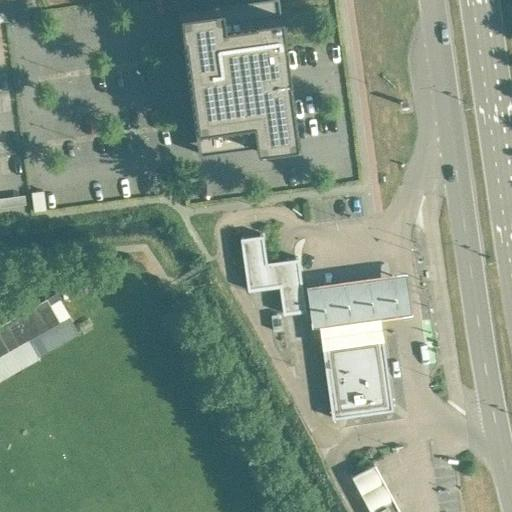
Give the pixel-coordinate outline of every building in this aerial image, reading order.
[(283,0),(190,0),(182,1),(198,117),(255,109),(259,138),(302,132),(283,0)] [(282,310),(283,313),(286,313),(285,311),(286,311),(302,308),(302,311),(305,310),(305,307),(304,307),(297,260),(298,260),(298,257),(295,258),(295,259),(266,263),(266,261),(265,262),(262,237),(263,237),(262,234),(259,234),(259,235),(244,237),(243,237),(243,236),(240,237),(240,240),(241,240),(248,287),(247,287),(247,290),(250,290),(250,287),(278,283),(279,286),(280,285),(283,310),(282,310)] [(406,273),(306,287),(313,331),(413,316),(406,273)] [(0,355),(60,321),(46,297),(0,323),(0,355)] [(391,406),(382,338),(381,337),(382,337),(382,333),(379,334),(379,336),(324,344),(324,341),(321,342),(321,345),(322,345),(332,414),(331,414),(332,417),(335,417),(335,416),(389,408),(389,409),(393,409),(392,406),(391,406)] [(348,482),(364,511),(368,511),(389,501),(373,469),(348,482)] [(395,511),(389,501),(368,511),(395,511)]
